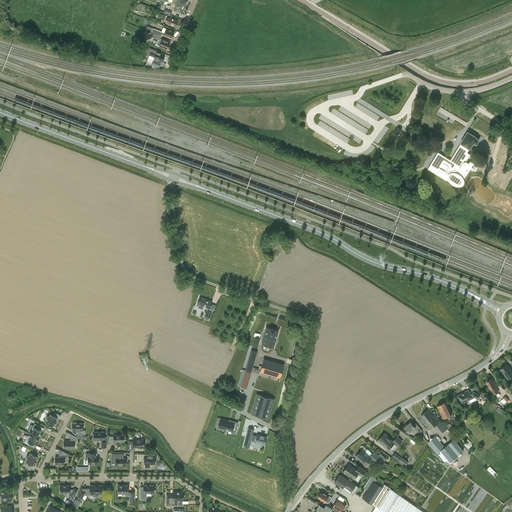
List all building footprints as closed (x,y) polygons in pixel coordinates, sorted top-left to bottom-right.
[(183,6),(173,2),(171,8),(166,6),(163,12),(170,15),(172,9),(177,11),(178,11),(181,12),(183,6)] [(170,17),(170,18),(166,16),(165,21),(168,22),(168,24),(176,27),(178,20),(170,17)] [(171,38),(172,35),(173,35),(174,32),(166,29),(165,33),(150,27),(149,31),(147,31),(161,36),(162,34),(164,34),(164,35),(171,38)] [(169,42),(162,39),(160,39),(161,36),(147,31),(145,37),(149,38),(150,36),(159,40),(157,44),(159,45),(159,46),(166,49),(167,49),(167,48),(168,48),(169,45),(168,45),(170,42),(169,41),(169,42)] [(156,52),(156,53),(150,50),(149,55),(154,57),(154,58),(162,62),(164,55),(156,52)] [(398,135),(402,129),(397,127),(394,132),(398,135)] [(426,162),(426,163),(426,164),(426,165),(426,166),(427,166),(427,167),(428,167),(428,168),(429,169),(430,170),(431,170),(431,171),(432,171),(433,172),(434,172),(435,172),(436,173),(437,173),(438,173),(439,173),(440,173),(440,172),(441,172),(442,172),(442,171),(443,171),(443,170),(444,170),(444,169),(444,168),(450,166),(450,167),(451,167),(451,168),(452,169),(452,170),(453,170),(454,171),(455,171),(455,172),(456,172),(457,172),(458,173),(459,173),(460,173),(461,173),(462,173),(463,173),(463,172),(464,172),(465,172),(465,171),(466,170),(466,169),(466,168),(466,167),(466,166),(465,165),(465,164),(464,164),(464,163),(466,160),(468,162),(472,155),(468,152),(473,144),(476,139),(473,137),(468,134),(461,145),(456,142),(452,148),(441,142),(437,147),(435,146),(426,160),(426,161),(426,162)] [(273,250),(282,242),(279,239),(270,246),(273,250)] [(203,309),(204,306),(209,308),(212,301),(200,297),(198,304),(199,304),(198,307),(203,309)] [(266,327),(261,343),(273,347),(278,331),(266,327)] [(257,348),(260,338),(255,336),(252,347),(257,348)] [(251,350),(245,371),(242,370),(239,382),(244,383),(243,385),(247,386),(257,352),(251,350)] [(259,372),(264,373),(280,378),(283,364),(263,359),(259,372)] [(511,370),(507,364),(500,370),(508,379),(511,375),(511,370)] [(488,379),(486,380),(486,381),(490,389),(494,395),(499,392),(496,386),(492,378),(489,379),(488,379)] [(458,396),(461,403),(475,397),(478,399),(480,396),(474,391),(472,394),(471,395),(468,390),(458,396)] [(262,406),(265,397),(258,395),(256,401),(255,400),(254,404),(262,406)] [(509,400),(506,396),(501,401),(504,404),(507,401),(508,402),(509,401),(508,400),(509,400)] [(272,399),(265,397),(262,406),(270,409),(271,405),(270,405),(272,399)] [(437,405),(443,418),(452,414),(446,401),(437,405)] [(252,414),(259,416),(262,406),(254,404),(253,408),(254,408),(252,414)] [(269,412),(270,409),(262,406),(259,416),(266,418),(268,412),(269,412)] [(428,410),(421,416),(426,421),(425,422),(431,429),(436,425),(439,422),(433,415),(432,416),(428,410)] [(52,415),(50,414),(49,417),(47,416),(46,419),(47,419),(46,423),(52,426),(54,423),(55,424),(57,421),(55,420),(57,418),(59,419),(61,415),(54,412),(52,415)] [(232,430),(236,431),(237,428),(233,427),(234,422),(220,419),(218,427),(231,431),(232,430)] [(404,427),(409,432),(411,434),(416,430),(422,437),(423,436),(420,433),(422,431),(416,423),(413,425),(410,421),(404,427)] [(444,424),(450,432),(456,426),(452,421),(449,425),(446,422),(444,424)] [(73,423),(72,423),(72,431),(79,431),(79,434),(85,434),(85,430),(82,430),(82,423),(76,423),(76,422),(74,422),(73,423)] [(29,433),(38,438),(39,435),(38,435),(40,430),(42,431),(44,428),(35,423),(33,426),(31,425),(28,431),(30,432),(29,433)] [(254,429),(248,428),(245,439),(243,447),(249,448),(251,441),(255,442),(254,444),(261,446),(261,444),(265,444),(267,437),(264,436),(264,435),(260,434),(260,435),(257,434),(256,436),(252,435),(254,429)] [(94,438),(94,440),(101,440),(101,447),(106,447),(106,436),(104,436),(104,432),(100,432),(98,432),(94,432),(94,433),(93,433),(93,438),(94,438)] [(37,440),(38,438),(29,433),(28,435),(30,436),(27,441),(29,442),(28,445),(34,448),(35,445),(33,444),(35,439),(37,440)] [(385,433),(378,440),(388,450),(394,443),(397,447),(403,441),(398,436),(393,441),(385,433)] [(64,441),(64,448),(74,448),(74,441),(77,441),(77,437),(71,434),(70,437),(70,438),(70,441),(64,441)] [(441,450),(450,462),(463,451),(454,439),(444,447),(435,436),(427,442),(437,454),(441,450)] [(135,447),(139,447),(139,448),(143,448),(143,447),(144,447),(144,439),(133,439),(133,446),(135,446),(135,447)] [(372,458),(362,449),(356,456),(365,465),(372,458)] [(27,462),(25,465),(33,469),(35,466),(33,465),(34,462),(35,463),(37,460),(35,459),(37,456),(30,453),(29,456),(27,455),(26,458),(27,459),(26,462),(27,462)] [(88,459),(88,464),(91,464),(91,465),(92,465),(93,465),(94,465),(94,464),(98,464),(98,457),(96,457),(96,453),(85,453),(85,459),(88,459)] [(408,462),(404,459),(395,453),(392,457),(405,466),(408,462)] [(61,457),(55,457),(55,464),(58,464),(58,465),(60,465),(61,464),(64,464),(64,457),(67,457),(67,454),(61,454),(61,457)] [(111,454),(111,462),(116,462),(116,465),(116,467),(117,467),(119,467),(120,467),(120,465),(126,465),(126,462),(127,461),(127,460),(126,459),(126,458),(123,458),(123,457),(123,454),(111,454)] [(144,460),(144,464),(145,464),(145,467),(149,467),(149,464),(154,464),(154,463),(155,463),(155,460),(154,460),(154,455),(144,455),(144,457),(142,457),(142,455),(142,454),(138,454),(138,461),(142,461),(142,460),(144,460)] [(372,459),(380,467),(385,462),(377,454),(372,459)] [(343,471),(354,479),(358,473),(362,476),(365,471),(358,466),(356,469),(349,464),(343,471)] [(497,474),(490,467),(487,469),(489,471),(490,471),(493,473),(492,474),(494,476),(497,474)] [(367,490),(362,497),(376,506),(372,511),(423,511),(383,483),(384,482),(379,478),(378,479),(370,474),(370,478),(363,487),(365,488),(365,489),(367,490)] [(339,475),(334,483),(343,488),(344,487),(351,492),(356,485),(348,480),(339,475)] [(67,493),(69,493),(69,498),(72,500),(78,490),(74,488),(74,489),(70,489),(70,485),(66,485),(63,485),(59,485),(59,493),(64,493),(64,494),(65,495),(66,495),(67,494),(67,493)] [(87,493),(88,493),(90,493),(90,494),(91,494),(92,494),(92,495),(93,495),(93,496),(94,496),(95,496),(96,496),(96,495),(97,495),(98,494),(101,494),(101,485),(90,485),(90,488),(87,488),(85,491),(81,489),(77,497),(81,499),(85,493),(85,494),(86,494),(87,494),(87,493)] [(117,485),(117,493),(125,493),(125,496),(129,496),(129,499),(134,499),(134,492),(129,492),(129,493),(128,493),(127,485),(117,485)] [(146,493),(149,493),(151,495),(153,493),(155,491),(153,489),(153,485),(143,485),(143,488),(140,488),(140,497),(141,497),(141,499),(146,499),(146,493)] [(0,497),(2,498),(2,502),(11,501),(11,493),(3,493),(3,490),(0,490),(0,497)] [(166,494),(166,505),(177,505),(177,500),(183,500),(183,497),(184,497),(184,496),(184,495),(184,494),(183,494),(183,492),(173,492),(173,494),(166,494)] [(321,492),(318,498),(325,502),(325,501),(328,502),(331,497),(325,493),(325,494),(321,492)] [(75,499),(72,505),(77,508),(81,501),(75,499)] [(346,505),(337,499),(333,506),(342,511),(346,505)] [(342,511),(333,506),(327,503),(324,507),(319,504),(316,510),(319,511),(315,511),(314,511),(342,511)]
